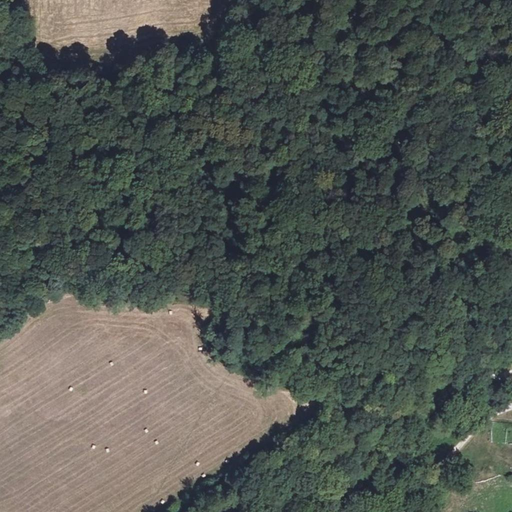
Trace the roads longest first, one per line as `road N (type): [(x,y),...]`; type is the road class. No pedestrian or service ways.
road 1 (track): [(511,373),(429,389),(365,444),(282,476),(230,511)]
road 2 (track): [(402,511),(477,427),(511,406)]
